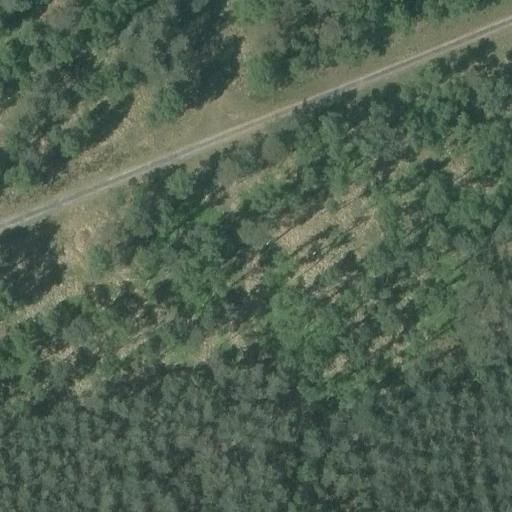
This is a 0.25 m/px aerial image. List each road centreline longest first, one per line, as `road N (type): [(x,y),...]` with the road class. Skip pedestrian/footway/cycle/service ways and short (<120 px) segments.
road 1 (track): [(0,241),(511,39)]
road 2 (track): [(217,155),(192,0)]
